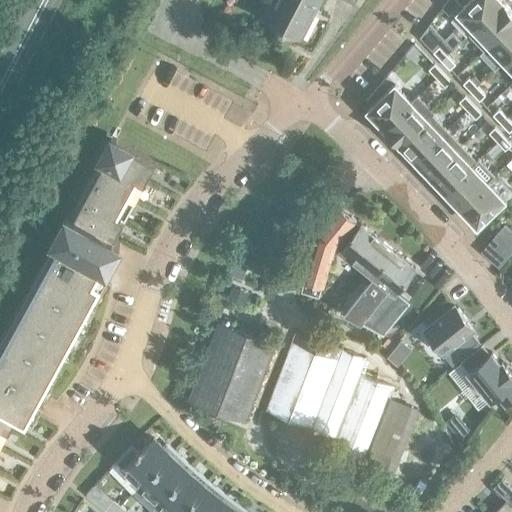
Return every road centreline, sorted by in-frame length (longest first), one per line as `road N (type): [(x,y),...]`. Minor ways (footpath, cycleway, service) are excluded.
road 1 (residential): [(300,105),(182,223),(158,266),(127,372)]
road 2 (residential): [(511,318),(411,197),(300,105)]
road 3 (residential): [(127,372),(204,448),(291,511)]
road 4 (residential): [(127,372),(50,465),(26,511)]
road 5 (residential): [(395,0),(300,105)]
road 6 (residential): [(249,76),(177,35),(173,0)]
